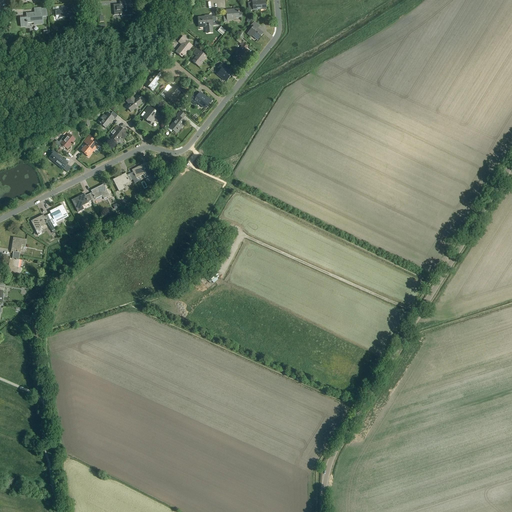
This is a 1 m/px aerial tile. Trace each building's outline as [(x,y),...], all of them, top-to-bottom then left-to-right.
[(114,15),(120,15),(121,15),(123,15),(123,16),(132,15),(131,0),(128,0),(121,1),(121,4),(113,5),(114,15)] [(248,3),(249,11),(266,10),(265,2),(258,2),(257,0),(252,0),(252,2),(248,3)] [(55,11),(56,16),(59,16),(59,18),(72,17),(72,10),(74,10),(73,6),(64,6),(64,10),(55,11)] [(36,13),(27,14),(27,18),(25,19),(25,18),(20,19),(21,27),(27,27),(27,23),(36,23),(36,25),(43,24),(42,17),(47,17),(46,8),(35,9),(36,13)] [(231,20),(231,19),(241,18),(240,12),(238,13),(238,9),(226,10),(227,15),(223,15),(224,23),(227,22),(227,21),(231,20)] [(199,26),(206,26),(206,33),(212,33),(211,25),(212,25),(211,16),(208,16),(208,17),(198,18),(199,26)] [(247,34),(251,37),(252,35),(258,40),(263,34),(257,29),(259,26),(254,22),(251,26),(253,28),(247,34)] [(176,52),(182,57),(183,56),(184,57),(192,47),(186,41),(187,40),(183,36),(178,42),(182,45),(176,52)] [(240,63),(248,52),(246,50),(248,47),(242,43),(242,42),(240,45),(242,47),(234,58),(240,63)] [(193,54),(197,57),(192,62),(199,67),(206,57),(206,56),(207,55),(202,51),(200,52),(197,50),(193,54)] [(219,67),(222,69),(217,74),(226,82),(229,78),(230,78),(230,77),(231,76),(225,71),(227,68),(222,64),(219,67)] [(149,89),(151,90),(153,91),(157,85),(155,83),(162,76),(156,71),(152,75),(153,76),(145,85),(150,89),(149,89)] [(160,95),(164,99),(166,97),(173,102),(181,91),(174,86),(168,94),(164,90),(160,95)] [(190,100),(196,105),(198,103),(205,109),(211,101),(208,98),(207,99),(200,93),(196,98),(194,96),(190,100)] [(127,101),(129,104),(126,106),(131,112),(142,104),(141,102),(144,100),(139,94),(136,97),(137,98),(135,100),(132,96),(127,101)] [(158,114),(149,106),(145,111),(148,114),(147,116),(147,115),(144,119),(151,124),(152,123),(151,123),(154,120),(157,122),(161,117),(158,114)] [(99,124),(100,124),(106,128),(113,119),(115,120),(118,116),(113,112),(110,115),(108,113),(106,116),(104,115),(98,122),(99,123),(99,124)] [(173,130),(177,133),(185,123),(182,120),(185,116),(181,112),(177,116),(178,117),(168,130),(171,133),(173,130)] [(111,133),(113,135),(111,138),(117,142),(121,137),(124,139),(128,134),(125,132),(120,127),(119,128),(117,126),(111,133)] [(55,143),(59,147),(61,144),(67,149),(75,140),(69,134),(65,139),(63,137),(59,142),(57,141),(55,143)] [(88,142),(81,151),(88,157),(97,146),(91,142),(94,139),(90,136),(86,140),(88,142)] [(49,159),(63,170),(68,163),(54,152),(49,159)] [(133,172),(130,174),(134,182),(136,181),(135,179),(136,178),(136,179),(143,175),(145,179),(151,176),(145,164),(132,170),(133,172)] [(134,182),(130,174),(127,176),(126,174),(113,180),(119,192),(125,189),(123,185),(130,182),(130,181),(132,184),(134,183),(134,182)] [(92,193),(89,195),(92,200),(95,199),(102,196),(104,199),(110,196),(104,185),(91,191),(92,193)] [(92,200),(89,195),(86,196),(85,194),(72,201),(78,212),(84,210),(82,206),(89,203),(89,202),(92,200)] [(51,214),(48,215),(54,228),(57,226),(54,220),(61,217),(63,220),(69,217),(63,205),(50,212),(51,214)] [(43,215),(31,221),(38,236),(41,234),(40,231),(42,230),(41,227),(47,223),(49,227),(50,227),(52,232),(55,230),(48,215),(45,217),(43,215)] [(13,252),(13,256),(19,257),(20,253),(22,246),(25,246),(27,240),(13,238),(11,252),(13,252)] [(19,257),(13,256),(12,259),(10,259),(8,273),(21,275),(22,269),(18,268),(19,260),(19,257)]
